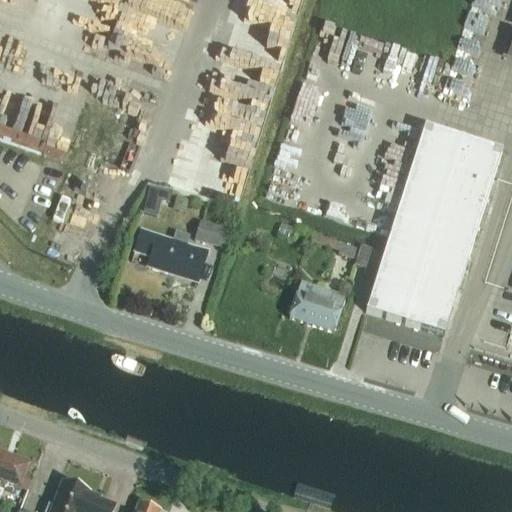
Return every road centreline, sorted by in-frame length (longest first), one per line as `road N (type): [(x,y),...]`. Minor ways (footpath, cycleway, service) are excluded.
road 1 (unclassified): [(511,444),(0,287)]
road 2 (unclassified): [(245,511),(0,419)]
road 3 (unknown): [(433,421),(458,328),(511,204)]
road 4 (unknown): [(511,118),(339,67)]
